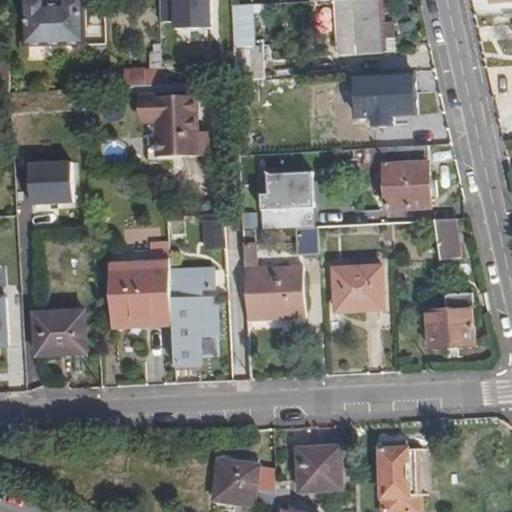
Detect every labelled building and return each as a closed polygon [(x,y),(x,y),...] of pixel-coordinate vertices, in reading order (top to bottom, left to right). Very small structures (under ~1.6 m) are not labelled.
[(25,47),(87,45),(84,0),(64,0),(64,9),(48,10),(46,0),(32,0),(23,1),(25,47)] [(161,0),(161,27),(218,28),(218,0),(161,0)] [(359,0),(336,1),(338,36),(339,57),(383,55),(383,41),(393,41),(393,23),(382,24),(380,0),(359,0)] [(383,41),(383,55),(394,54),(393,41),(383,41)] [(109,44),(87,45),(88,63),(110,62),(109,44)] [(264,47),(235,47),(235,65),(235,83),(265,81),(264,47)] [(0,62),(0,95),(12,94),(12,62),(0,62)] [(213,66),(214,84),(235,83),(235,65),(213,66)] [(122,89),(125,89),(160,87),(160,71),(122,73),(122,89)] [(356,81),(356,120),(372,120),(373,129),(392,128),(392,119),(416,117),(415,78),(356,81)] [(208,84),(160,87),(161,94),(208,91),(208,84)] [(160,87),(125,89),(126,96),(161,94),(160,87)] [(12,94),(13,114),(86,110),(85,91),(12,94)] [(161,101),(164,160),(209,157),(208,133),(199,133),(197,99),(161,101)] [(158,160),(164,160),(161,101),(147,102),(147,125),(156,125),(158,160)] [(18,165),(34,164),(34,147),(17,148),(18,165)] [(427,148),(385,150),(387,213),(431,211),(427,148)] [(34,164),(18,165),(19,180),(48,178),(48,163),(34,164)] [(272,173),(272,192),(263,192),(263,228),(319,227),(317,171),(272,173)] [(206,220),(207,248),(226,248),(225,219),(206,220)] [(454,222),(436,223),(442,262),(459,259),(454,222)] [(298,256),(320,254),(319,229),(297,230),(298,256)] [(257,248),(257,232),(243,233),(244,249),(257,248)] [(257,248),(244,249),(246,273),(258,272),(257,248)] [(170,272),(169,259),(112,262),(116,327),(117,327),(173,325),(171,301),(171,292),(170,272)] [(170,272),(171,292),(202,290),(214,289),(213,270),(170,272)] [(246,273),(248,323),(307,319),(304,270),(258,272),(246,273)] [(382,270),(336,271),(338,315),(384,312),(382,270)] [(202,290),(171,292),(171,301),(202,298),(202,290)] [(450,313),(474,312),(475,312),(475,297),(449,297),(450,313)] [(173,325),(174,367),(200,366),(199,334),(217,333),(214,298),(202,298),(171,301),(173,325)] [(0,300),(0,330),(13,330),(12,300),(0,300)] [(475,348),(474,312),(450,313),(429,314),(430,350),(475,348)] [(87,355),(84,313),(34,316),(36,358),(87,355)] [(382,446),(382,454),(408,453),(408,445),(382,446)] [(342,449),(300,452),(303,495),(345,493),(342,449)] [(410,499),(408,453),(382,454),(384,499),(410,499)] [(418,453),(408,453),(410,499),(420,498),(418,453)] [(213,503),(268,511),(274,511),(277,505),(275,471),(244,467),(245,461),(231,459),(230,465),(218,464),(213,503)] [(426,511),(426,498),(420,498),(410,499),(384,499),(384,511),(426,511)]
